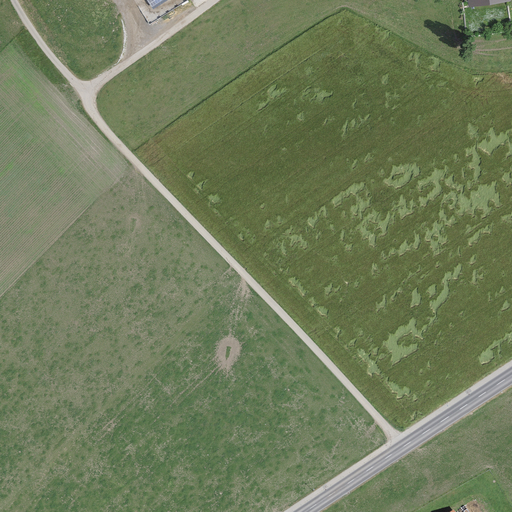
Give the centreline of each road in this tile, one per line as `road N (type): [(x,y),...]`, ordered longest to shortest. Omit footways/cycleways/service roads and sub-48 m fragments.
road 1 (track): [(12,0),(141,170),(403,445)]
road 2 (tertiary): [(511,375),(304,511)]
road 3 (track): [(82,98),(221,0)]
